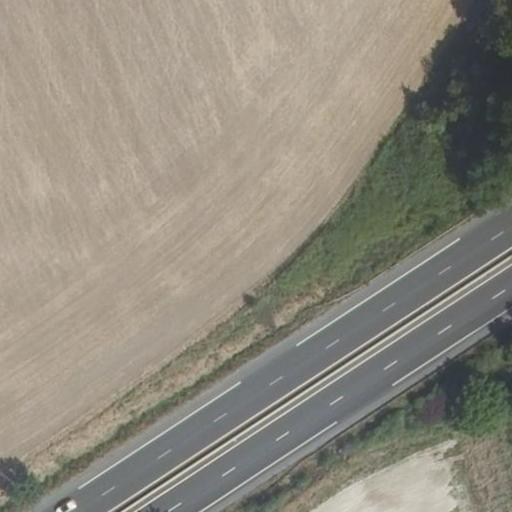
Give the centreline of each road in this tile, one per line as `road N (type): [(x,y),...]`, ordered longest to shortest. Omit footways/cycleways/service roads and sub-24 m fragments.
road 1 (trunk): [(511,222),(74,511)]
road 2 (trunk): [(164,511),(511,283)]
